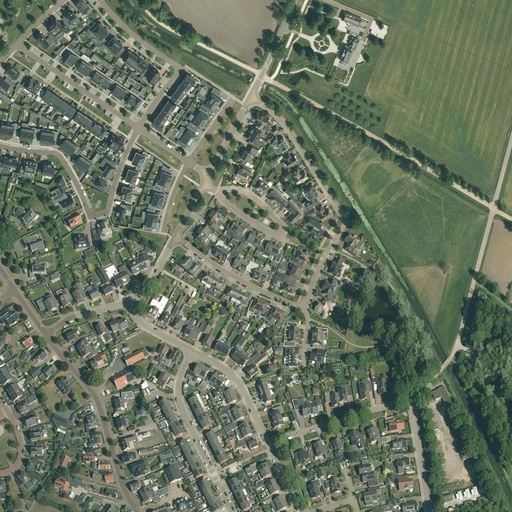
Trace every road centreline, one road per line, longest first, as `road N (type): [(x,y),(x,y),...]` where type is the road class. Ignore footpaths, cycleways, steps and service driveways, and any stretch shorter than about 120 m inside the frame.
road 1 (track): [(139,0),(164,27),(319,105),(493,208)]
road 2 (residential): [(303,307),(346,222),(287,127),(250,97)]
road 3 (residential): [(138,128),(108,208),(92,215),(58,155),(0,145)]
road 4 (secondary): [(136,511),(96,399),(45,336)]
road 5 (residential): [(138,128),(178,72),(99,0)]
road 6 (residential): [(231,511),(179,403),(191,352)]
road 7 (unclassified): [(266,443),(411,399)]
road 8 (residential): [(219,193),(252,197),(280,224),(282,233),(274,235),(223,200)]
road 9 (residential): [(138,128),(16,45)]
road 10 (residential): [(174,238),(246,284),(303,307)]
road 11 (track): [(493,208),(457,344)]
road 12 (residential): [(266,443),(242,387),(191,352)]
